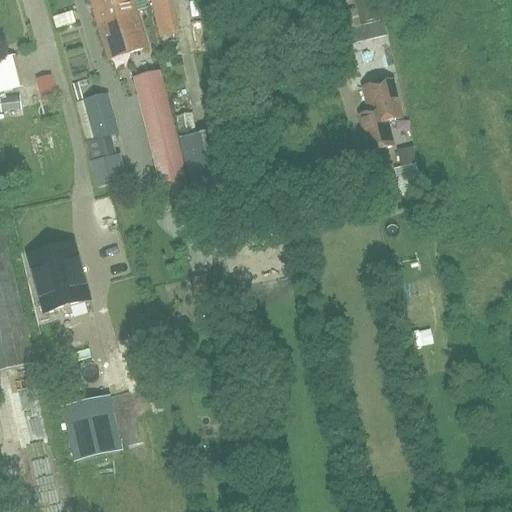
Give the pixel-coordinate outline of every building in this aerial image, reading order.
[(147,49),(147,47),(131,0),(89,0),(108,60),(147,49)] [(149,0),(159,38),(179,34),(171,0),(149,0)] [(329,0),(330,3),(342,0),(352,0),(359,26),(382,20),(376,0),(329,0)] [(11,57),(0,59),(0,94),(20,89),(11,57)] [(138,99),(163,93),(158,73),(133,79),(138,99)] [(359,118),(366,144),(369,154),(393,149),(387,124),(402,120),(393,82),(363,90),(369,115),(359,118)] [(83,102),(94,142),(119,136),(108,95),(83,102)] [(226,130),(197,136),(192,114),(175,119),(180,140),(195,207),(239,198),(226,130)] [(413,150),(398,154),(402,169),(417,165),(413,150)] [(127,189),(125,168),(117,169),(117,164),(105,165),(107,190),(127,189)] [(191,206),(180,166),(156,172),(167,212),(191,206)] [(3,231),(0,232),(0,373),(34,365),(3,231)] [(74,245),(28,257),(42,312),(56,308),(89,300),(74,245)] [(196,308),(212,303),(205,277),(189,281),(196,308)] [(240,342),(236,326),(222,330),(226,345),(240,342)] [(148,348),(123,354),(133,393),(158,388),(148,348)] [(23,450),(37,449),(33,384),(19,385),(23,450)] [(120,452),(107,398),(62,409),(74,462),(120,452)]
